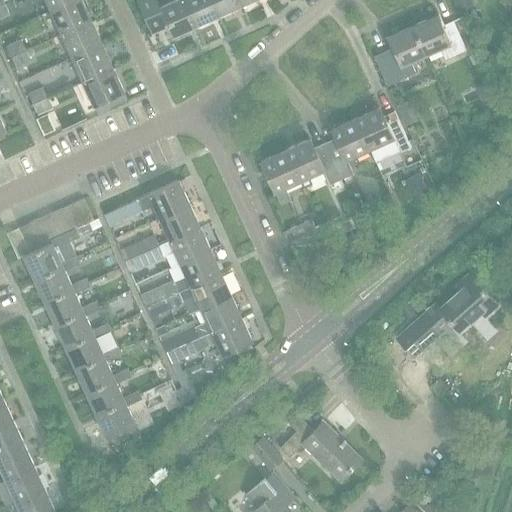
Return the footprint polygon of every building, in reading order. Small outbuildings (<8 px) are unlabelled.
[(76,0),(47,0),(52,11),(76,0)] [(92,21),(82,0),(76,0),(52,11),(63,34),(92,21)] [(159,7),(156,0),(136,0),(148,24),(151,32),(167,25),(159,7)] [(196,27),(184,0),(176,0),(160,8),(173,37),(196,27)] [(212,0),(184,0),(196,27),(220,16),(212,0)] [(243,5),(240,0),(212,0),(220,16),(243,5)] [(0,17),(9,14),(5,4),(0,5),(0,17)] [(437,15),(412,26),(425,55),(449,45),(453,55),(466,50),(452,20),(441,25),(437,15)] [(103,45),(92,21),(63,34),(74,59),(103,45)] [(380,53),(373,56),(386,85),(386,86),(387,85),(393,82),(406,77),(416,72),(411,62),(425,55),(412,26),(387,37),(391,48),(380,53)] [(6,45),(12,57),(27,51),(21,38),(6,45)] [(114,69),(103,45),(74,59),(84,82),(114,69)] [(31,60),(27,51),(12,57),(17,67),(31,60)] [(124,92),(114,69),(84,82),(95,105),(124,92)] [(29,92),(34,105),(48,99),(42,86),(29,92)] [(52,108),(48,99),(34,105),(38,114),(52,108)] [(399,152),(411,147),(394,111),(383,116),(379,107),(356,117),(370,148),(392,138),(399,152)] [(346,159),(370,148),(356,117),(331,129),(335,138),(325,143),(341,179),(353,173),(346,159)] [(309,139),(287,150),(301,181),(304,187),(312,183),(309,177),(323,170),(329,184),(341,179),(325,143),(314,147),(309,139)] [(287,150),(261,161),(275,192),(281,203),(290,199),(285,188),(301,181),(287,150)] [(180,180),(150,194),(103,215),(109,226),(143,211),(143,210),(154,204),(160,218),(191,204),(180,180)] [(74,203),(83,225),(95,220),(85,198),(74,203)] [(74,203),(63,208),(72,230),(83,225),(74,203)] [(200,226),(191,204),(160,218),(170,239),(200,226)] [(72,230),(63,208),(52,213),(62,234),(66,232),(72,230)] [(52,213),(41,218),(51,239),(52,239),(62,234),(52,213)] [(51,239),(41,218),(30,223),(41,248),(53,242),(52,239),(51,239)] [(288,243),(316,230),(311,219),(283,232),(288,243)] [(30,223),(19,227),(30,252),(41,248),(30,223)] [(211,249),(200,226),(170,239),(158,245),(131,258),(136,269),(175,251),(180,263),(211,249)] [(30,252),(19,227),(8,232),(19,257),(25,255),(30,252)] [(25,255),(35,278),(63,265),(61,261),(55,247),(70,241),(66,232),(62,234),(52,239),(53,242),(41,248),(30,252),(25,255)] [(131,257),(131,258),(158,245),(153,234),(120,249),(125,260),(131,257)] [(221,272),(211,249),(180,263),(185,274),(140,295),(145,306),(150,304),(221,272)] [(63,265),(35,278),(45,300),(73,288),(72,284),(65,270),(80,263),(76,254),(61,261),(63,265)] [(231,295),(221,272),(150,304),(155,314),(184,301),(189,313),(201,308),(231,295)] [(434,303),(397,336),(415,356),(433,339),(427,331),(443,316),(458,332),(479,312),(483,317),(497,304),(469,273),(455,284),(459,289),(438,308),(434,303)] [(84,310),(82,306),(75,292),(90,285),(87,277),(72,284),(73,288),(45,300),(55,323),(84,310)] [(166,338),(171,349),(241,317),(231,295),(201,308),(206,320),(166,338)] [(84,310),(55,323),(65,346),(94,333),(92,328),(86,315),(100,308),(96,299),(82,306),(84,310)] [(216,342),(221,354),(251,340),(241,317),(171,349),(166,352),(171,363),(216,342)] [(94,333),(65,346),(75,368),(104,355),(102,351),(96,337),(110,330),(106,321),(92,328),(94,333)] [(104,355),(75,368),(85,390),(114,377),(112,374),(106,359),(120,353),(117,344),(102,351),(104,355)] [(114,377),(85,390),(96,414),(125,401),(123,397),(116,382),(131,375),(127,367),(112,374),(114,377)] [(437,375),(431,382),(441,393),(447,386),(437,375)] [(184,404),(196,394),(191,383),(177,389),(184,404)] [(127,405),(141,398),(138,390),(123,397),(125,401),(96,414),(106,436),(135,423),(127,405)] [(0,425),(13,419),(2,397),(0,397),(0,425)] [(301,443),(338,480),(360,457),(323,420),(314,430),(297,413),(288,422),(296,430),(280,447),(289,456),(301,443)] [(0,425),(0,452),(23,442),(13,419),(0,425)] [(270,468),(282,458),(263,435),(251,446),(270,468)] [(33,465),(23,442),(0,452),(0,467),(5,478),(33,465)] [(5,478),(15,500),(44,487),(33,465),(5,478)] [(287,511),(283,507),(294,497),(273,471),(246,494),(256,505),(248,511),(287,511)] [(51,511),(55,511),(44,487),(15,500),(20,511),(51,511)] [(425,511),(436,511),(439,509),(426,495),(417,503),(425,511)] [(418,511),(410,503),(400,511),(418,511)]
